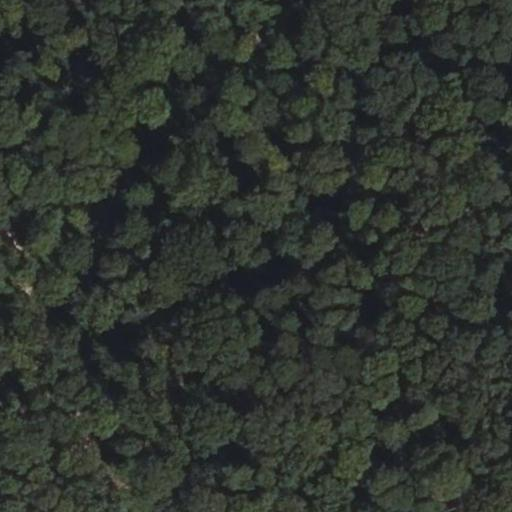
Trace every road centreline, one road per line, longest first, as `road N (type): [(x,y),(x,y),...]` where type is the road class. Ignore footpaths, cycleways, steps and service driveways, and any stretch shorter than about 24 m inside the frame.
road 1 (track): [(119,511),(0,211)]
road 2 (track): [(164,0),(254,40),(294,44),(396,2),(456,0)]
